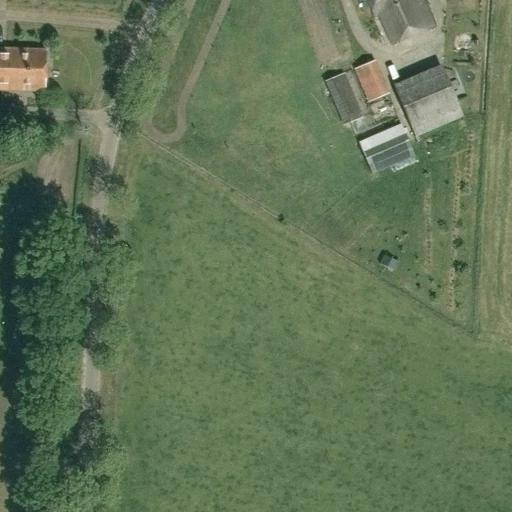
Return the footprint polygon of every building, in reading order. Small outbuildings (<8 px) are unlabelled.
[(378,12),(391,41),(432,24),(420,0),(366,0),(373,14),(378,12)] [(440,0),(441,16),(478,14),(477,3),(463,4),(462,0),(440,0)] [(46,49),(5,48),(5,61),(3,61),(2,88),(45,89),(46,49)] [(375,59),(353,69),(367,102),(389,93),(375,59)] [(344,125),(362,117),(344,73),(325,81),(344,125)] [(400,123),(358,141),(372,175),(415,156),(400,123)]
